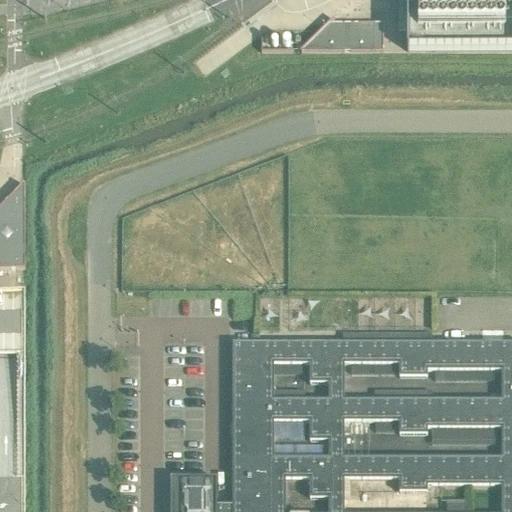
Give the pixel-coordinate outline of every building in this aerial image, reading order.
[(511,0),(406,0),(407,34),(407,51),(407,54),(511,54),(511,0)] [(383,54),(383,52),(383,25),(332,25),(334,22),(333,20),(299,53),(301,55),(303,54),(383,54)] [(0,272),(25,273),(25,233),(25,188),(23,186),(0,209),(0,272)] [(0,511),(21,511),(21,305),(0,304),(0,511)] [(511,511),(511,345),(259,345),(253,345),(233,345),(233,478),(233,507),(217,507),(217,481),(217,480),(170,480),(170,481),(170,511),(511,511)]
